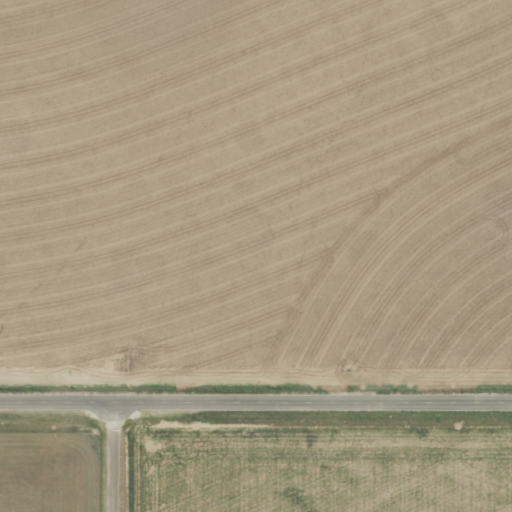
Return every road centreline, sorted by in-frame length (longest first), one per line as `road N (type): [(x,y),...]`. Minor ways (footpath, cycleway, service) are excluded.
road 1 (secondary): [(0,403),(511,403)]
road 2 (residential): [(144,511),(145,417),(113,403)]
